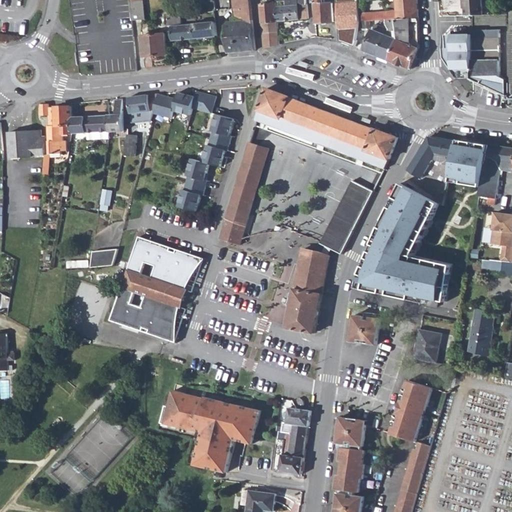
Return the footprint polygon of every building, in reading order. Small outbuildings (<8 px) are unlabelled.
[(251,0),(232,0),(233,8),(234,20),(232,20),(232,24),(226,24),(229,53),(256,51),(251,0)] [(270,0),(271,4),(261,5),(263,23),(264,48),(280,46),(278,22),(277,2),(276,0),(270,0)] [(277,7),(278,22),(308,18),(307,4),(306,4),(305,0),(276,0),(277,2),(289,1),(289,6),(277,7)] [(313,0),(315,24),(334,22),(332,3),(320,4),(320,2),(321,0),(313,0)] [(386,13),(386,20),(397,19),(419,18),(417,0),(395,0),(397,12),(386,13)] [(463,0),(464,1),(465,1),(467,17),(473,16),(485,15),(483,0),(463,0)] [(142,3),(131,4),(133,22),(144,20),(146,20),(143,2),(142,3)] [(169,13),(168,13),(169,26),(172,26),(173,40),(217,37),(216,23),(183,25),(182,11),(179,11),(179,6),(178,6),(177,2),(175,2),(175,7),(169,7),(169,13)] [(349,5),(342,6),(343,21),(358,20),(357,8),(349,8),(349,5)] [(399,39),(391,61),(412,69),(420,49),(419,18),(397,19),(398,24),(398,34),(399,39)] [(386,35),(379,56),(391,61),(399,39),(398,34),(398,24),(397,19),(386,20),(386,24),(387,25),(388,29),(386,35)] [(375,24),(365,50),(379,56),(386,35),(382,33),(384,27),(375,24)] [(164,33),(141,37),(144,58),(167,54),(164,33)] [(450,33),(451,39),(442,39),(443,58),(456,78),(474,78),(473,36),(472,33),(450,33)] [(501,37),(473,36),(474,78),(508,94),(508,80),(508,78),(502,76),(501,37)] [(268,88),(260,109),(266,112),(263,118),(271,121),(272,121),(319,139),(319,140),(326,142),(327,141),(352,151),(374,159),(373,160),(381,163),(384,157),(390,159),(399,137),(376,129),(376,130),(290,98),(291,97),(268,88)] [(159,95),(154,112),(173,117),(175,111),(191,115),(193,108),(213,113),(214,108),(217,96),(197,91),(196,97),(179,93),(178,99),(159,95)] [(159,94),(129,98),(132,123),(143,122),(142,112),(148,111),(149,117),(153,117),(154,112),(159,95),(159,94)] [(116,115),(110,116),(111,133),(125,132),(123,99),(116,99),(117,114),(116,115)] [(42,105),(42,116),(46,116),(50,116),(50,127),(49,127),(51,155),(63,155),(63,152),(68,152),(67,142),(65,142),(66,135),(74,135),(73,117),(73,107),(50,107),(50,105),(42,105)] [(208,145),(205,157),(223,162),(226,150),(229,150),(233,136),(231,136),(235,119),(216,114),(212,130),(213,131),(210,145),(208,145)] [(85,116),(73,117),(74,135),(86,134),(85,116)] [(110,116),(85,116),(86,134),(111,133),(110,116)] [(46,147),(47,137),(42,138),(41,130),(10,132),(11,159),(32,158),(33,156),(45,156),(46,147)] [(128,146),(125,154),(132,157),(136,147),(136,136),(129,135),(128,146)] [(452,164),(457,142),(429,136),(411,171),(424,178),(434,159),(444,161),(444,163),(452,164)] [(452,164),(450,181),(482,187),(488,145),(457,140),(457,142),(452,164)] [(250,142),(234,197),(252,202),(259,181),(269,149),(250,142)] [(511,147),(488,145),(482,187),(481,196),(497,199),(502,169),(508,170),(511,170),(511,147)] [(189,175),(187,183),(185,189),(183,189),(179,206),(198,211),(202,195),(205,195),(206,188),(208,181),(206,180),(208,173),(210,164),(222,167),(223,162),(205,157),(204,162),(192,159),(187,175),(189,175)] [(46,159),(45,176),(52,176),(53,166),(50,166),(51,159),(46,159)] [(352,180),(330,225),(352,237),(374,191),(352,180)] [(427,196),(403,183),(390,206),(383,224),(362,273),(359,288),(426,303),(427,297),(445,301),(452,264),(413,256),(439,204),(427,196)] [(101,208),(110,210),(114,189),(105,188),(101,208)] [(234,197),(226,221),(221,238),(241,245),(243,239),(253,203),(252,202),(234,197)] [(505,261),(511,262),(511,254),(511,213),(496,212),(492,244),(504,245),(501,260),(505,261)] [(330,225),(321,243),(327,246),(333,250),(342,254),(352,237),(330,225)] [(139,236),(128,268),(136,271),(130,287),(122,285),(111,318),(142,329),(143,327),(149,328),(148,331),(176,341),(175,336),(176,329),(171,327),(178,304),(184,288),(188,280),(192,273),(198,266),(203,260),(204,258),(177,249),(176,252),(170,249),(171,247),(139,236)] [(325,250),(323,254),(330,256),(331,253),(333,250),(327,246),(325,250)] [(330,256),(323,254),(318,252),(303,250),(298,274),(288,328),(315,333),(322,299),(327,274),(330,256)] [(103,254),(100,267),(114,266),(118,252),(103,253),(103,254)] [(103,253),(91,254),(89,268),(100,267),(103,254),(103,253)] [(483,274),(490,274),(495,275),(503,275),(505,261),(501,260),(491,259),(490,266),(483,266),(483,274)] [(188,280),(184,288),(193,291),(203,260),(198,266),(192,273),(188,280)] [(505,261),(503,275),(511,275),(511,261),(511,262),(505,261)] [(128,268),(122,285),(130,287),(136,271),(128,268)] [(0,292),(0,311),(9,313),(11,298),(0,292)] [(175,336),(176,341),(187,307),(178,304),(171,327),(176,329),(175,336)] [(497,312),(478,309),(471,352),(487,355),(489,342),(493,343),(495,331),(497,312)] [(351,342),(359,343),(360,340),(370,341),(369,345),(377,346),(380,319),(364,317),(355,316),(351,342)] [(442,335),(420,330),(416,349),(414,360),(437,364),(442,335)] [(9,334),(0,334),(0,370),(11,370),(9,334)] [(396,423),(395,426),(393,433),(417,441),(434,389),(409,381),(406,389),(410,390),(407,400),(403,399),(398,415),(397,418),(391,417),(390,421),(396,423)] [(404,397),(403,399),(407,400),(410,390),(406,389),(405,392),(399,390),(398,395),(404,397)] [(254,444),(262,410),(238,405),(224,402),(224,401),(206,397),(206,398),(174,390),(170,407),(165,405),(161,423),(171,425),(171,424),(180,426),(194,429),(199,430),(203,431),(195,464),(228,472),(236,439),(254,444)] [(312,411),(290,408),(287,423),(284,423),(283,433),(280,432),(279,441),(285,441),(281,471),(303,475),(312,411)] [(338,476),(337,490),(340,490),(337,511),(364,511),(366,497),(358,496),(358,493),(362,493),(363,479),(361,479),(363,465),(365,465),(367,451),(363,450),(363,447),(365,447),(367,426),(342,417),(339,444),(342,445),(340,463),(343,463),(341,476),(338,476)] [(351,419),(342,417),(367,426),(368,421),(351,419)] [(415,449),(396,511),(412,511),(432,445),(421,442),(418,450),(415,449)] [(248,505),(250,490),(244,489),(241,504),(248,505)] [(248,505),(246,511),(264,511),(265,510),(274,511),(277,495),(250,490),(248,505)]
